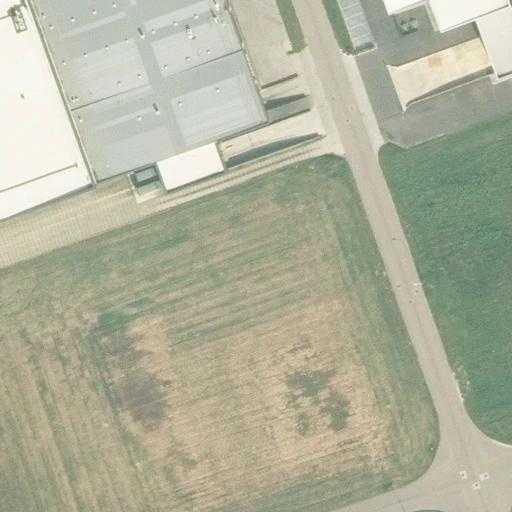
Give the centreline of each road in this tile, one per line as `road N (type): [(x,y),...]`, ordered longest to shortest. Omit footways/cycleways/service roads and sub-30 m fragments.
road 1 (unclassified): [(302,0),(474,483)]
road 2 (unknown): [(352,139),(0,260)]
